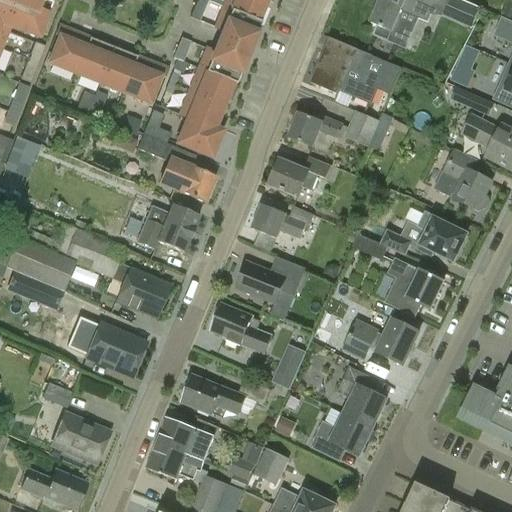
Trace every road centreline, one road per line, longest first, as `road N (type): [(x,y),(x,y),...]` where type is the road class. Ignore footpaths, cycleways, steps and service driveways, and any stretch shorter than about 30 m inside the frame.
road 1 (residential): [(319,0),(104,511)]
road 2 (residential): [(399,444),(511,232)]
road 3 (residential): [(511,497),(399,444)]
